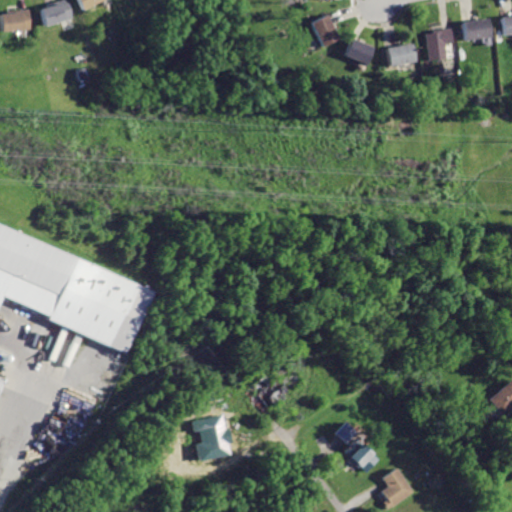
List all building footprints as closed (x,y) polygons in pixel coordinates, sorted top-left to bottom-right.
[(62,0),(38,8),(43,24),(73,15),(68,0),(62,0)] [(77,0),(82,10),(101,0),(77,0)] [(0,11),(0,29),(29,28),(27,10),(0,11)] [(325,14),(308,22),(319,46),(336,38),(325,14)] [(511,14),(500,16),(503,34),(511,32),(511,14)] [(461,22),(463,39),(491,35),(489,17),(461,22)] [(425,30),(428,60),(445,59),(443,43),(451,42),(450,28),(425,30)] [(350,38),(343,54),(365,63),(371,47),(350,38)] [(383,47),(386,66),(414,61),(410,42),(383,47)] [(156,291),(0,224),(0,399),(7,383),(0,380),(0,303),(3,297),(130,352),(156,291)] [(511,378),(509,375),(485,396),(503,416),(511,408),(511,378)] [(195,442),(198,460),(229,455),(227,443),(230,442),(227,427),(223,427),(221,414),(191,419),(193,431),(198,430),(200,441),(195,442)] [(333,432),(344,443),(354,432),(343,421),(333,432)] [(364,472),(377,458),(354,437),(341,450),(364,472)] [(412,491),(395,467),(380,477),(386,486),(378,491),(389,507),(412,491)]
